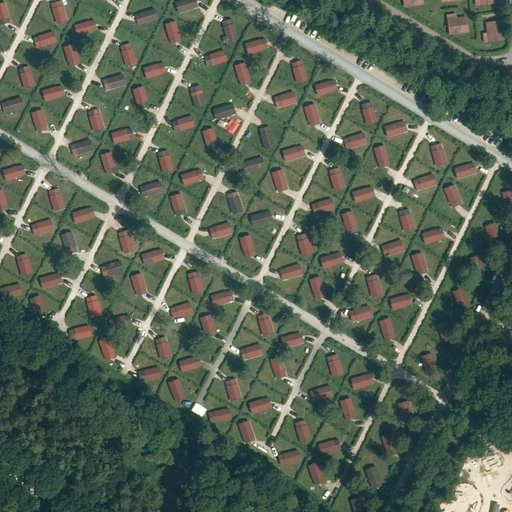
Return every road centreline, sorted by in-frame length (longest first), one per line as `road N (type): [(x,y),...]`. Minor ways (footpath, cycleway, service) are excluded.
road 1 (track): [(511,165),(233,0)]
road 2 (unclassified): [(511,255),(385,511)]
